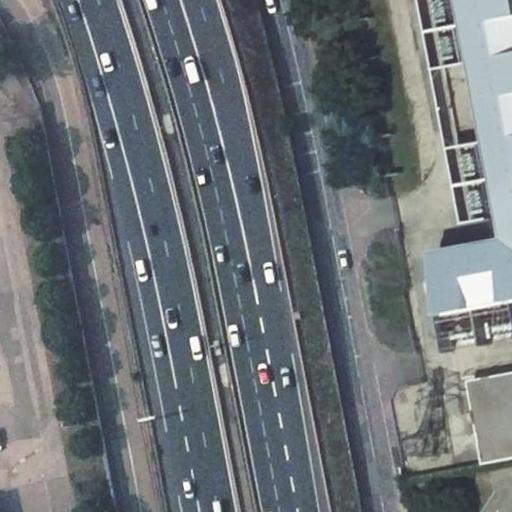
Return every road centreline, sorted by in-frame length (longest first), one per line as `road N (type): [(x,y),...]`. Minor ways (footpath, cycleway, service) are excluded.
road 1 (unclassified): [(18,0),(58,93),(139,511)]
road 2 (tertiary): [(383,511),(330,218),(280,0)]
road 3 (motorway): [(92,8),(159,252),(209,511)]
road 4 (motorway): [(255,304),(216,152),(163,0)]
road 5 (motorway): [(255,304),(250,212),(199,0)]
road 6 (motorway): [(291,511),(255,304)]
road 7 (unclassified): [(40,511),(0,343)]
